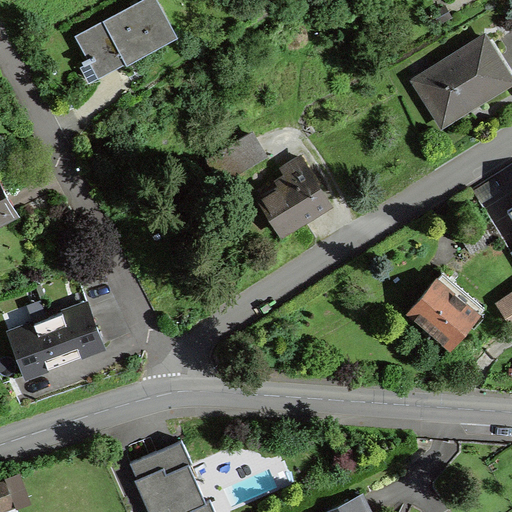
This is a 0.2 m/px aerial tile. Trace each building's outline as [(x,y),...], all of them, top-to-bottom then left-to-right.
[(177,33),(159,0),(140,0),(81,32),(93,53),(86,57),(87,62),(95,58),(100,67),(134,49),(138,54),(177,33)] [(442,73),(494,41),(489,32),(437,65),(442,73)] [(511,78),(511,70),(494,41),(442,73),(424,83),(444,115),(474,95),(478,100),(511,78)] [(420,76),(424,83),(442,73),(437,65),(420,76)] [(447,119),(478,100),(474,95),(444,115),(447,119)] [(248,154),(279,136),(272,124),(241,142),(248,154)] [(283,143),(279,136),(248,154),(252,161),(283,143)] [(213,157),(220,171),(248,154),(241,142),(213,157)] [(220,171),(224,177),(252,161),(248,154),(220,171)] [(298,206),(324,189),(302,154),(286,164),(289,170),(281,176),(284,181),(264,195),(285,229),(305,216),(298,206)] [(195,168),(202,181),(220,171),(213,157),(195,168)] [(220,171),(202,181),(206,187),(224,177),(220,171)] [(0,216),(15,209),(0,179),(0,216)] [(330,200),(324,189),(298,206),(305,216),(330,200)] [(503,233),(494,218),(468,234),(477,249),(503,233)] [(439,276),(411,309),(429,324),(453,345),(487,306),(446,271),(440,277),(439,276)] [(46,305),(51,317),(65,311),(66,314),(91,304),(86,290),(46,305)] [(511,296),(502,303),(511,317),(511,296)] [(51,317),(67,359),(107,343),(91,304),(66,314),(65,311),(51,317)] [(13,335),(29,374),(67,359),(51,317),(38,322),(38,325),(13,335)] [(215,511),(187,442),(130,465),(148,511),(215,511)] [(0,484),(0,505),(12,501),(4,482),(0,484)] [(372,511),(363,494),(326,511),(372,511)]
